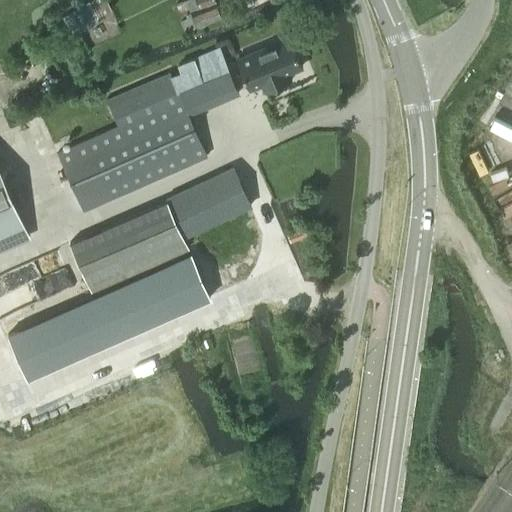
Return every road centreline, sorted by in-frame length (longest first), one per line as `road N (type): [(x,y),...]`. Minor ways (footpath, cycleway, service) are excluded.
road 1 (unclassified): [(315,511),(376,179),(374,76),(354,0)]
road 2 (secondary): [(380,511),(423,185),(410,71)]
